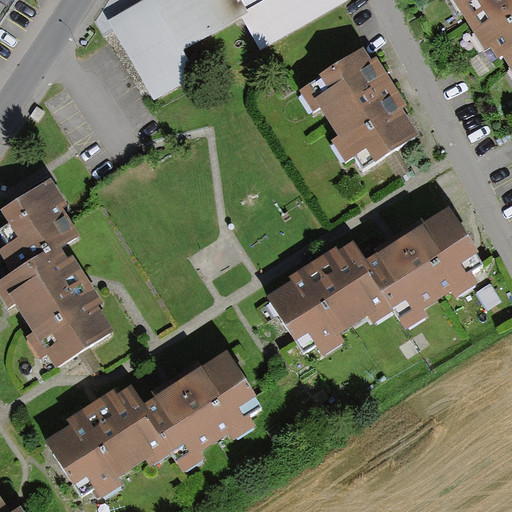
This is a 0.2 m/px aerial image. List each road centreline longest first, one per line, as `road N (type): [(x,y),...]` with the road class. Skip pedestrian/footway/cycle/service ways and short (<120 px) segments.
road 1 (residential): [(385,0),(511,255)]
road 2 (residential): [(78,0),(0,117)]
